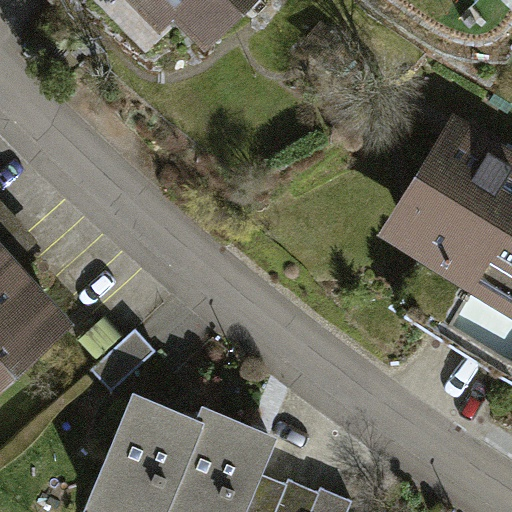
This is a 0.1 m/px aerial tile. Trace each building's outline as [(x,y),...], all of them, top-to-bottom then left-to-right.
[(171,0),(207,39),(250,0),(171,0)] [(511,146),(458,113),(383,234),(511,313),(511,146)] [(38,238),(0,195),(0,388),(78,320),(19,255),(38,238)] [(100,355),(110,379),(160,357),(149,333),(100,355)] [(196,418),(138,393),(90,508),(100,511),(165,511),(168,507),(179,511),(238,511),(258,467),(275,428),(204,398),(196,418)] [(340,511),(345,503),(258,467),(238,511),(340,511)]
